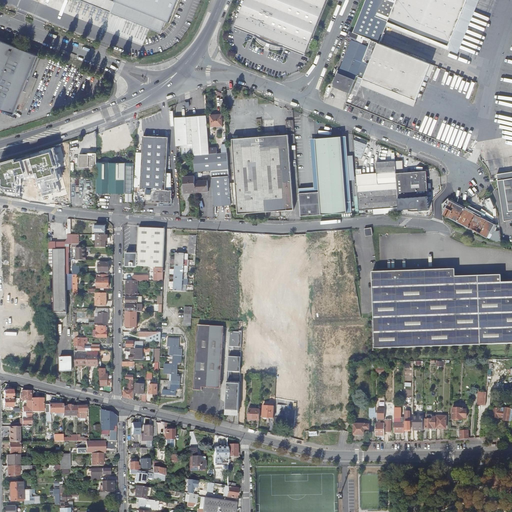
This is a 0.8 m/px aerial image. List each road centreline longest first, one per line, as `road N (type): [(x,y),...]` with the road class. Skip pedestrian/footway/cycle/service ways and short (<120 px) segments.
road 1 (residential): [(284,323),(440,321),(443,229)]
road 2 (tertiary): [(282,445),(328,456),(511,455)]
road 3 (residential): [(467,182),(455,161),(296,98)]
road 4 (residential): [(118,218),(118,405)]
road 5 (residential): [(118,218),(285,228)]
road 6 (residential): [(285,228),(402,221),(443,229)]
road 7 (secondary): [(142,96),(0,148)]
road 8 (unknown): [(131,0),(108,39),(10,0)]
road 9 (tertiary): [(118,405),(246,436)]
road 10 (residential): [(0,21),(123,68)]
road 11 (residential): [(282,445),(284,323)]
road 12 (tertiary): [(0,376),(118,405)]
